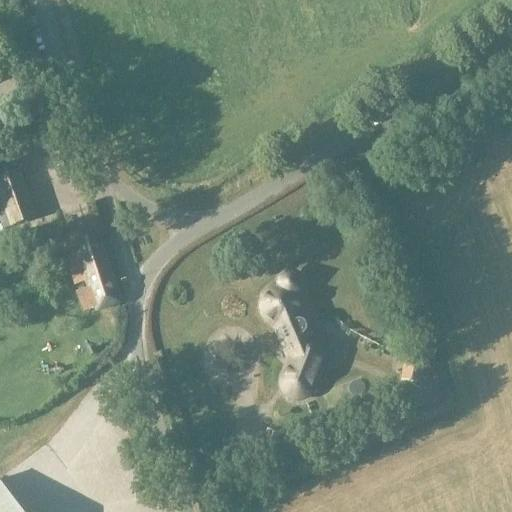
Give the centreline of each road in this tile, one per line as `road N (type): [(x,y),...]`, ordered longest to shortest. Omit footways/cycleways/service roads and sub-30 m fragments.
road 1 (unclassified): [(210,220),(511,35)]
road 2 (tertiary): [(185,511),(137,365),(135,295)]
road 3 (tertiary): [(96,173),(38,0)]
road 4 (tertiary): [(135,295),(96,173)]
road 5 (unclassified): [(96,173),(154,213),(210,220)]
